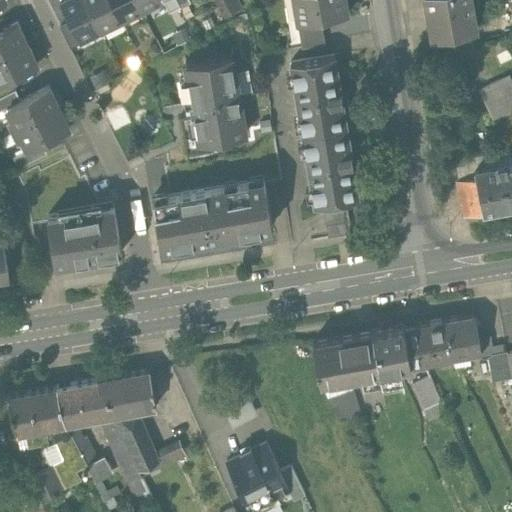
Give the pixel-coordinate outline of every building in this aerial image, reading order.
[(79,39),(100,28),(85,0),(59,0),(70,21),(79,39)] [(110,0),(85,0),(100,28),(120,18),(110,0)] [(136,0),(110,0),(120,18),(140,8),(136,0)] [(136,0),(140,8),(156,0),(136,0)] [(176,0),(162,0),(168,12),(179,7),(176,0)] [(213,0),(222,17),(242,7),(237,0),(213,0)] [(282,0),(288,28),(321,23),(320,16),(347,11),(345,0),(282,0)] [(470,0),(425,0),(431,35),(475,27),(470,0)] [(80,42),(79,39),(70,21),(59,26),(70,48),(80,42)] [(0,55),(27,43),(16,22),(0,29),(0,55)] [(324,41),(321,23),(288,28),(291,47),(324,41)] [(190,39),(184,29),(172,35),(177,46),(190,39)] [(38,63),(27,43),(0,55),(0,82),(9,78),(38,63)] [(425,49),(426,55),(451,51),(464,77),(459,79),(465,92),(477,86),(456,43),(425,49)] [(232,53),(184,61),(198,140),(245,132),(238,92),(235,71),(232,53)] [(333,54),(290,61),(313,202),(357,194),(333,54)] [(238,92),(252,90),(248,68),(235,71),(238,92)] [(107,80),(101,69),(88,76),(94,87),(107,80)] [(511,105),(511,79),(508,72),(477,87),(491,115),(511,105)] [(0,95),(14,89),(9,78),(0,82),(0,95)] [(110,88),(107,83),(97,88),(99,93),(110,88)] [(7,118),(13,129),(59,106),(48,85),(20,99),(5,107),(10,117),(7,118)] [(20,99),(14,89),(0,95),(0,109),(5,107),(20,99)] [(69,127),(59,106),(13,129),(18,140),(21,138),(26,149),(41,142),(69,127)] [(46,152),(41,142),(26,149),(12,155),(18,166),(46,152)] [(481,209),(511,203),(511,160),(473,167),(481,209)] [(463,212),(481,209),(473,167),(459,170),(459,174),(456,174),(463,212)] [(263,176),(152,196),(160,245),(271,225),(263,176)] [(121,251),(114,203),(47,214),(55,261),(121,251)] [(351,231),(347,207),(323,211),(327,235),(351,231)] [(0,276),(9,275),(3,239),(0,239),(0,276)] [(473,311),(443,316),(450,355),(480,350),(477,334),(473,311)] [(410,362),(450,355),(443,316),(403,323),(410,362)] [(403,323),(371,329),(378,367),(379,367),(381,383),(403,380),(400,363),(410,362),(403,323)] [(363,370),(378,367),(371,329),(312,339),(319,378),(363,370)] [(489,332),(477,334),(480,350),(481,354),(487,353),(506,350),(504,340),(491,342),(489,332)] [(510,374),(506,350),(487,353),(491,377),(510,374)] [(148,367),(97,377),(113,411),(134,408),(155,404),(148,367)] [(360,411),(350,380),(363,378),(363,370),(319,378),(338,417),(360,411)] [(445,411),(429,373),(412,380),(428,418),(445,411)] [(65,420),(75,419),(99,414),(113,411),(97,377),(55,384),(65,420)] [(45,424),(65,420),(55,384),(7,392),(17,429),(24,428),(45,424)] [(134,408),(113,411),(139,467),(155,460),(157,459),(153,450),(134,408)] [(142,473),(139,467),(113,411),(99,414),(116,457),(117,457),(128,480),(142,473)] [(104,452),(97,456),(85,434),(83,435),(75,419),(65,420),(71,432),(86,463),(95,482),(101,479),(114,472),(104,452)] [(48,441),(45,424),(24,428),(27,444),(48,441)] [(64,456),(52,461),(64,485),(78,478),(72,469),(86,463),(71,432),(57,439),(64,456)] [(179,438),(153,450),(157,459),(155,460),(158,466),(185,452),(179,438)] [(36,451),(43,466),(52,461),(64,456),(57,439),(42,446),(43,448),(36,451)] [(240,452),(225,459),(248,506),(288,487),(288,486),(279,467),(266,439),(251,446),(250,445),(239,450),(240,452)] [(44,495),(64,485),(52,461),(43,466),(32,471),(44,495)] [(290,462),(279,467),(288,486),(288,487),(293,497),(304,492),(290,462)] [(24,504),(28,511),(46,511),(39,497),(44,495),(32,471),(17,479),(28,502),(24,504)] [(151,494),(142,473),(128,480),(138,501),(151,494)] [(95,482),(109,509),(118,504),(113,494),(120,491),(116,483),(107,489),(101,479),(95,482)]
